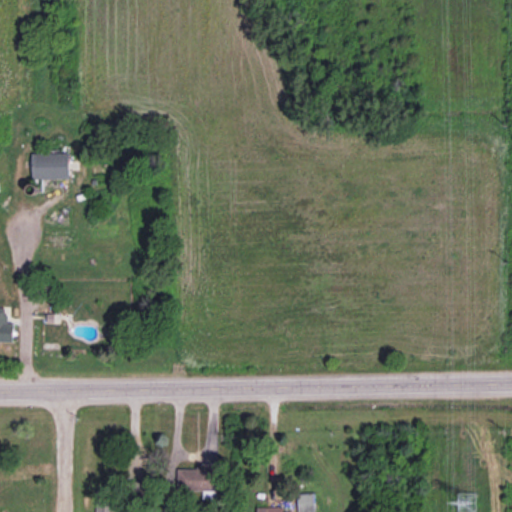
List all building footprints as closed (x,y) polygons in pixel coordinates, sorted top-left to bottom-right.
[(69,178),(69,152),(32,152),(32,179),(69,178)] [(0,306),(0,337),(13,338),(13,322),(9,322),(10,306),(0,306)] [(218,497),(218,466),(177,466),(177,490),(203,490),(203,497),(218,497)] [(95,511),(111,511),(112,489),(96,489),(95,511)] [(298,511),(315,511),(314,492),(296,493),(297,511),(298,511)]
